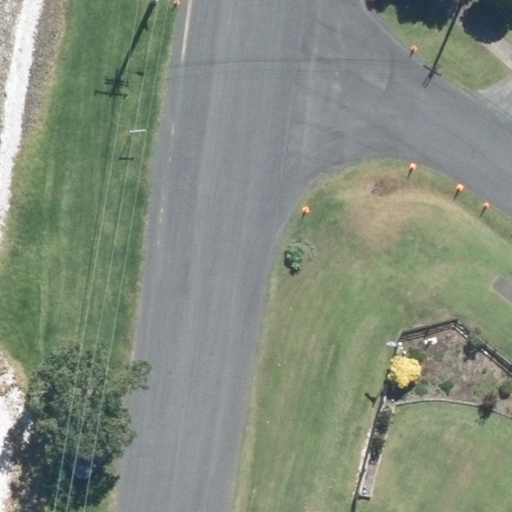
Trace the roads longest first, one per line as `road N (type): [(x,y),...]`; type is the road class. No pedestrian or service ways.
road 1 (tertiary): [(165,511),(230,79)]
road 2 (residential): [(511,180),(373,105),(230,79)]
